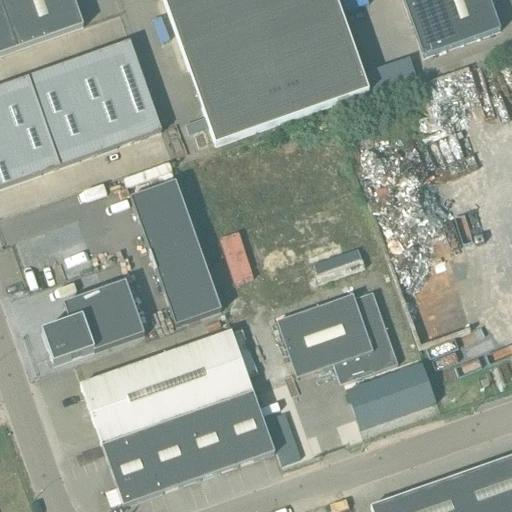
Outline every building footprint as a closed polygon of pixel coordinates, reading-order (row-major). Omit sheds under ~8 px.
[(0,0),(0,2),(17,53),(83,29),(73,0),(0,0)] [(162,0),(215,149),(234,143),(369,95),(335,0),(162,0)] [(401,0),(423,61),(500,33),(488,0),(401,0)] [(0,58),(17,53),(0,2),(0,58)] [(105,53),(0,89),(0,192),(137,145),(163,136),(131,44),(105,53)] [(364,274),(321,153),(208,193),(251,314),(364,274)] [(221,314),(175,186),(130,202),(176,330),(221,314)] [(125,286),(63,307),(69,325),(41,335),(53,369),(93,354),(94,356),(144,338),(125,286)] [(333,370),(337,380),(344,387),(397,368),(372,296),(354,303),(352,299),(276,326),(296,383),(333,370)] [(231,335),(80,388),(101,448),(139,435),(177,422),(214,408),(252,395),(231,335)] [(214,408),(236,471),(274,457),(252,395),(214,408)] [(198,484),(236,471),(214,408),(177,422),(198,484)] [(161,497),(198,484),(177,422),(139,435),(161,497)] [(139,435),(101,448),(123,510),(161,497),(139,435)] [(511,511),(511,460),(370,510),(370,511),(511,511)]
